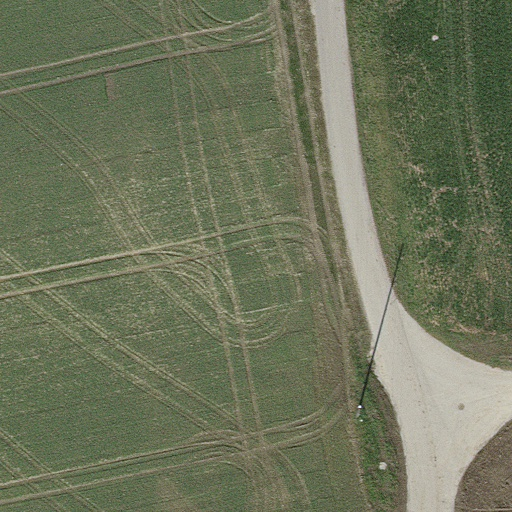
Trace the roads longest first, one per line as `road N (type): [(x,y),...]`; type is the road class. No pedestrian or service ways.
road 1 (unclassified): [(326,0),(365,265),(403,370),(451,424)]
road 2 (track): [(439,511),(451,424),(511,406)]
